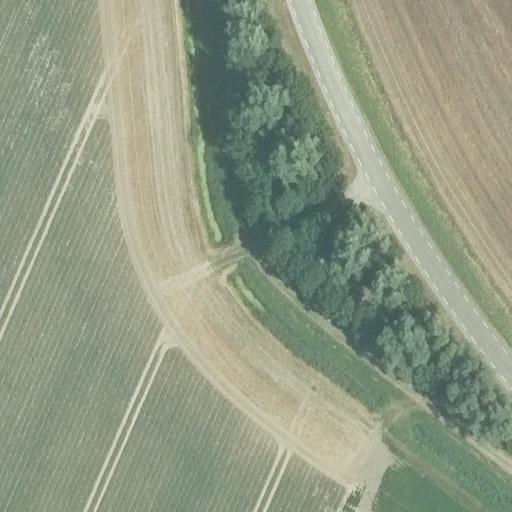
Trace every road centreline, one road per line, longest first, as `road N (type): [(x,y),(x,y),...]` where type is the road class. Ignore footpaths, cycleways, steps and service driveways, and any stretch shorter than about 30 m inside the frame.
road 1 (tertiary): [(511,378),(430,271),(297,0)]
road 2 (track): [(383,188),(261,249)]
